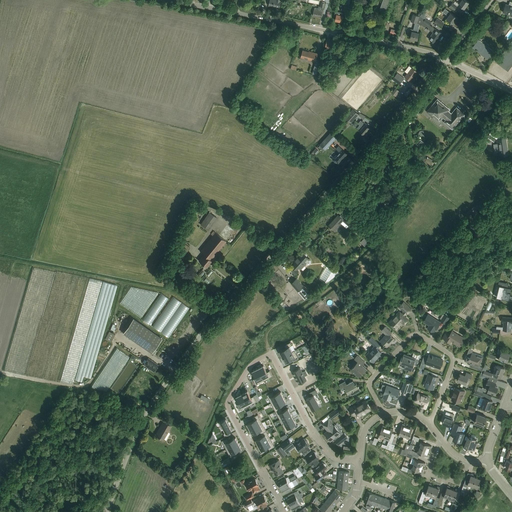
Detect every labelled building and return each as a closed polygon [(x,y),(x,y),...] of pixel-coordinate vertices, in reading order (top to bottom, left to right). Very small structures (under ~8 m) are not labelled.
[(389,0),(382,0),(379,10),(385,12),(389,0)] [(469,2),(465,0),(458,0),(461,1),(458,4),(464,8),(469,2)] [(511,1),(510,1),(508,5),(505,4),(503,12),(507,14),(507,15),(511,16),(511,1)] [(315,7),(314,10),(313,15),(321,17),(323,12),(322,12),(324,4),(321,3),(321,6),(319,6),(318,8),(315,7)] [(457,18),(445,9),(442,12),(448,16),(446,18),(453,24),(457,18)] [(344,13),(335,11),(334,14),(336,15),(335,20),(342,22),(344,13)] [(411,33),(410,38),(417,40),(418,35),(414,34),(415,30),(417,23),(416,23),(419,16),(413,14),(413,16),(411,21),(414,22),(415,23),(413,29),(412,29),(412,31),(411,31),(411,33)] [(415,30),(414,34),(418,35),(419,33),(418,32),(419,24),(421,25),(422,25),(433,32),(428,39),(435,43),(442,33),(435,29),(433,27),(432,27),(429,25),(431,22),(425,18),(424,20),(419,16),(416,23),(417,23),(415,30)] [(441,26),(443,25),(444,23),(436,18),(434,22),(441,26)] [(327,39),(326,44),(325,46),(333,48),(335,41),(327,39)] [(511,39),(497,59),(496,62),(508,71),(511,64),(511,39)] [(478,40),(473,47),(476,49),(476,50),(477,51),(478,50),(480,51),(479,52),(487,58),(493,50),(488,47),(478,40)] [(316,75),(318,71),(321,60),(316,59),(318,53),(311,52),(310,52),(302,50),(300,57),(316,62),(312,73),(316,75)] [(412,67),(411,67),(409,66),(405,71),(407,73),(404,77),(410,81),(414,76),(417,72),(418,72),(412,67)] [(403,78),(397,73),(392,79),(399,84),(403,78)] [(400,91),(395,88),(391,93),(396,97),(400,91)] [(427,111),(431,115),(432,114),(435,117),(435,118),(439,121),(443,117),(446,120),(444,122),(452,128),(464,114),(456,108),(451,114),(448,111),(449,110),(445,106),(444,107),(441,104),(442,103),(437,100),(427,111)] [(351,111),(345,117),(351,122),(356,116),(359,114),(353,109),(351,111)] [(359,125),(356,128),(364,134),(365,134),(367,132),(366,131),(369,128),(360,120),(357,123),(359,125)] [(341,130),(337,126),(332,132),(336,136),(341,130)] [(288,140),(277,133),(275,137),(286,144),(288,140)] [(330,133),(320,144),(320,145),(325,149),(336,138),(330,133)] [(487,137),(485,140),(491,144),(493,141),(496,138),(489,133),(487,137)] [(497,144),(493,144),(495,152),(500,152),(500,155),(503,155),(508,154),(505,138),(497,139),(497,144)] [(337,154),(333,159),(338,164),(342,159),(347,153),(339,146),(336,149),(340,152),(337,155),(337,154)] [(392,189),(397,195),(401,191),(395,186),(392,189)] [(380,200),(386,205),(393,197),(387,191),(386,193),(380,200)] [(209,212),(200,224),(208,230),(217,218),(209,212)] [(338,215),(328,225),(332,228),(335,231),(340,226),(338,224),(343,219),(341,218),(338,215)] [(344,220),(343,221),(349,226),(350,224),(351,226),(353,223),(352,222),(346,217),(344,220)] [(226,241),(222,237),(214,231),(211,234),(213,235),(200,251),(204,254),(198,261),(206,267),(212,259),(211,258),(226,241)] [(366,237),(361,242),(365,246),(370,241),(366,237)] [(187,252),(190,247),(182,242),(179,246),(187,252)] [(292,266),(289,269),(293,272),(295,274),(298,271),(296,269),(299,267),(301,269),(306,263),(307,264),(308,264),(309,264),(310,264),(311,263),(311,262),(311,261),(310,260),(309,259),(306,256),(302,252),(293,262),(295,264),(293,266),(292,266)] [(329,262),(319,279),(325,283),(340,272),(329,262)] [(296,279),(291,283),(294,287),(298,291),(304,286),(297,278),(296,279)] [(499,286),(497,297),(500,297),(507,299),(511,301),(511,300),(511,299),(511,296),(509,296),(511,288),(507,287),(508,283),(503,282),(499,281),(498,285),(499,286)] [(163,287),(146,314),(153,319),(170,291),(163,287)] [(411,309),(407,305),(403,302),(399,307),(404,311),(401,313),(399,311),(389,322),(396,329),(400,325),(399,324),(401,322),(402,321),(404,323),(408,319),(404,315),(406,313),(411,309)] [(455,315),(460,309),(457,306),(452,312),(455,315)] [(427,328),(430,329),(433,332),(435,329),(436,329),(440,322),(428,314),(423,321),(429,325),(427,328)] [(444,315),(440,321),(444,324),(446,321),(448,317),(444,315)] [(511,317),(502,317),(502,322),(503,323),(503,327),(496,326),(496,328),(492,328),(492,332),(500,332),(500,330),(510,330),(511,323),(511,322),(511,317)] [(133,318),(123,333),(152,353),(162,338),(133,318)] [(116,319),(109,333),(114,335),(118,328),(116,327),(119,320),(116,319)] [(391,332),(388,329),(385,326),(381,330),(386,334),(380,341),(387,347),(390,343),(394,338),(390,334),(391,332)] [(446,332),(445,333),(443,338),(450,342),(451,340),(459,346),(464,339),(452,331),(449,334),(446,332)] [(380,345),(376,342),(371,337),(368,340),(375,346),(374,346),(366,355),(369,359),(370,358),(374,361),(377,358),(376,357),(381,352),(377,348),(380,345)] [(286,348),(279,351),(282,357),(292,351),(294,350),(295,349),(293,344),(292,345),(290,342),(284,345),(286,348)] [(510,353),(505,351),(498,349),(497,353),(500,354),(498,358),(507,361),(510,353)] [(292,351),(282,357),(285,362),(292,359),(293,361),(299,358),(294,350),(292,351)] [(466,356),(464,361),(473,364),(472,367),(477,369),(481,370),(482,367),(479,366),(483,356),(476,354),(472,352),(470,357),(466,356)] [(412,357),(409,356),(404,354),(402,357),(401,357),(398,366),(398,367),(399,364),(404,366),(403,369),(411,371),(413,365),(416,366),(419,359),(412,357)] [(364,362),(361,359),(357,355),(354,358),(358,361),(351,369),(358,376),(361,373),(363,371),(364,372),(366,369),(362,365),(364,362)] [(443,360),(433,356),(429,355),(426,363),(440,368),(443,360)] [(143,364),(153,371),(158,365),(148,358),(143,364)] [(263,365),(258,368),(264,380),(272,376),(269,370),(267,372),(263,365)] [(504,368),(500,366),(497,365),(493,374),(501,377),(504,368)] [(258,368),(252,371),(256,378),(253,379),(256,385),(264,380),(258,368)] [(300,368),(292,372),(299,383),(306,379),(304,376),(308,374),(305,370),(302,372),(300,368)] [(432,372),(424,369),(423,373),(428,375),(424,385),(433,388),(435,382),(436,382),(438,377),(431,375),(432,372)] [(472,375),(471,374),(466,372),(465,375),(460,373),(457,380),(465,383),(467,379),(470,380),(472,375)] [(485,375),(484,376),(489,378),(488,379),(485,386),(489,387),(488,391),(490,392),(495,394),(497,387),(495,386),(496,382),(497,380),(490,377),(485,375)] [(345,381),(340,384),(339,385),(342,390),(345,388),(348,393),(350,392),(352,395),(356,393),(360,390),(358,387),(356,388),(353,381),(346,384),(345,381)] [(413,385),(409,383),(404,382),(401,391),(406,393),(406,391),(410,392),(413,385)] [(399,390),(391,387),(387,385),(383,394),(384,394),(383,397),(390,399),(391,397),(396,398),(397,396),(398,396),(398,395),(398,394),(399,390)] [(465,391),(459,389),(454,387),(453,392),(454,392),(451,399),(460,402),(462,396),(463,396),(465,391)] [(310,396),(306,398),(312,409),(319,406),(314,395),(317,393),(315,389),(308,393),(310,396)] [(475,390),(473,394),(481,397),(483,398),(484,397),(487,398),(488,395),(482,393),(475,390)] [(247,391),(242,393),(248,406),(256,401),(253,396),(251,397),(247,391)] [(272,392),(267,395),(271,403),(283,397),(281,391),(274,395),(272,392)] [(242,393),(236,396),(240,403),(237,404),(240,410),(248,406),(242,393)] [(429,397),(424,396),(418,393),(415,401),(421,403),(422,402),(423,403),(422,406),(425,408),(429,397)] [(283,397),(271,403),(275,411),(281,408),(279,405),(286,402),(283,397)] [(483,398),(480,406),(486,408),(489,409),(492,401),(487,399),(487,398),(484,397),(483,398)] [(365,401),(361,403),(362,404),(355,407),(354,406),(349,408),(353,415),(357,413),(359,415),(366,411),(366,410),(369,408),(370,409),(365,401)] [(281,408),(275,411),(280,419),(282,418),(291,413),(288,408),(282,411),(281,408)] [(332,418),(341,412),(338,409),(329,415),(332,418)] [(487,417),(482,415),(475,412),(473,417),(475,418),(474,422),(483,426),(487,417)] [(291,413),(282,418),(284,423),(293,418),(291,413)] [(442,423),(450,426),(454,414),(450,413),(449,416),(445,415),(442,423)] [(253,420),(247,423),(250,429),(262,422),(258,414),(252,417),(253,420)] [(284,423),(282,424),(286,432),(292,429),(291,426),(296,423),(293,418),(284,423)] [(225,419),(220,422),(225,432),(223,433),(225,437),(231,434),(229,431),(231,430),(225,419)] [(327,421),(323,424),(328,430),(324,433),(328,438),(327,438),(328,439),(329,438),(330,441),(334,438),(335,440),(338,444),(348,437),(344,433),(343,433),(340,430),(338,431),(336,428),(334,426),(333,426),(328,420),(327,421)] [(163,421),(155,435),(163,439),(171,426),(163,421)] [(262,422),(250,429),(252,434),(259,430),(260,433),(266,430),(262,422)] [(404,435),(407,427),(404,426),(405,424),(402,423),(398,434),(401,435),(401,434),(404,435)] [(454,424),(454,426),(452,430),(456,432),(453,439),(461,441),(464,433),(460,432),(462,426),(454,424)] [(384,437),(387,428),(384,427),(385,426),(382,425),(379,436),(381,437),(381,436),(384,437)] [(404,435),(403,438),(408,440),(408,438),(409,438),(411,432),(413,427),(410,426),(410,428),(407,427),(404,435)] [(387,428),(384,437),(387,438),(386,439),(389,440),(393,429),(390,428),(390,429),(387,428)] [(262,436),(255,439),(258,445),(270,438),(266,430),(260,433),(262,436)] [(413,435),(412,439),(411,443),(413,444),(414,440),(418,441),(419,438),(413,435)] [(475,439),(472,437),(468,436),(463,448),(464,446),(467,448),(467,449),(468,447),(471,448),(471,449),(474,450),(477,443),(474,442),(475,439)] [(227,438),(222,440),(226,449),(238,442),(235,437),(229,440),(227,438)] [(270,438),(258,445),(261,450),(267,447),(269,449),(275,446),(270,438)] [(288,438),(281,444),(281,445),(284,449),(292,443),(288,438)] [(309,445),(308,443),(304,438),(295,445),(300,452),(301,451),(304,454),(310,450),(308,446),(309,445)] [(238,442),(226,449),(232,460),(237,457),(234,451),(241,448),(238,442)] [(420,447),(428,450),(429,448),(430,448),(431,446),(421,442),(420,444),(421,445),(420,447)] [(394,447),(395,445),(391,443),(389,449),(397,452),(399,449),(394,447)] [(280,445),(276,449),(282,457),(286,453),(280,445)] [(427,453),(428,450),(420,447),(419,450),(418,450),(417,452),(428,456),(428,454),(427,453)] [(305,458),(304,459),(307,462),(308,461),(311,464),(313,466),(315,465),(319,462),(317,459),(319,458),(316,454),(317,453),(315,452),(314,451),(310,454),(305,458)] [(425,463),(417,460),(414,459),(413,461),(414,461),(413,464),(422,467),(423,465),(424,465),(425,463)] [(279,460),(273,463),(269,465),(271,469),(272,468),(276,475),(283,471),(279,464),(281,463),(279,460)] [(323,462),(319,465),(313,469),(317,474),(315,476),(318,481),(318,480),(318,481),(327,474),(327,473),(324,470),(327,467),(323,462)] [(421,470),(422,467),(413,464),(412,467),(411,467),(410,469),(421,473),(422,471),(421,470)] [(300,465),(297,467),(303,474),(306,471),(303,468),(302,469),(300,465)] [(297,467),(293,469),(298,477),(303,474),(297,467)] [(465,478),(463,485),(466,486),(466,487),(471,489),(473,485),(476,477),(473,476),(473,474),(471,474),(469,480),(465,478)] [(278,482),(277,483),(279,486),(280,485),(280,487),(291,481),(288,476),(286,477),(285,478),(284,475),(283,476),(278,478),(280,481),(278,482)] [(476,477),(473,485),(475,486),(475,487),(477,488),(481,478),(479,477),(478,478),(476,477)] [(255,478),(250,481),(246,483),(249,490),(251,489),(253,492),(255,491),(260,489),(258,485),(255,478)] [(291,481),(280,487),(281,488),(280,488),(282,492),(283,491),(283,492),(285,491),(286,493),(292,490),(290,488),(295,485),(292,481),(291,481)] [(431,495),(434,487),(431,485),(431,484),(429,483),(425,492),(422,491),(419,501),(422,503),(424,496),(429,498),(431,495)] [(434,487),(431,495),(433,496),(433,497),(435,498),(439,487),(437,486),(436,488),(434,487)] [(449,498),(452,489),(449,488),(450,487),(447,486),(443,496),(446,497),(449,497),(449,498)] [(331,494),(339,501),(342,496),(335,489),(331,494)] [(449,498),(449,497),(448,499),(451,500),(452,500),(454,500),(458,489),(455,489),(455,490),(452,489),(449,498)] [(298,500),(301,498),(301,497),(302,496),(303,495),(302,493),(300,493),(299,493),(297,490),(292,493),(288,495),(289,498),(287,499),(287,500),(288,503),(289,503),(290,504),(298,500)] [(369,503),(373,493),(367,491),(363,501),(369,503)] [(375,505),(378,496),(373,494),(373,493),(369,503),(375,505)] [(264,494),(259,497),(255,499),(256,501),(254,502),(254,503),(252,504),(255,509),(259,506),(259,507),(259,506),(260,508),(267,504),(266,503),(268,502),(264,494)] [(335,505),(339,501),(331,494),(327,499),(335,505)] [(381,507),(384,498),(378,496),(375,505),(381,507)] [(247,506),(253,503),(251,498),(244,502),(247,506)] [(298,500),(290,504),(291,505),(290,506),(291,509),(292,508),(292,509),(294,508),(296,510),(301,507),(300,505),(299,503),(303,501),(301,498),(298,500)] [(386,509),(390,499),(390,500),(384,498),(381,507),(386,509)] [(331,510),(335,505),(327,499),(323,504),(331,510)] [(390,499),(386,509),(392,511),(396,502),(390,499)]
